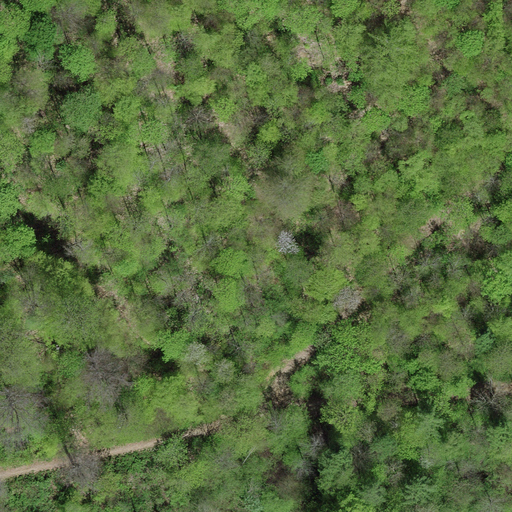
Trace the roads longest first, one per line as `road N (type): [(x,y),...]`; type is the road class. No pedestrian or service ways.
road 1 (track): [(511,394),(470,391),(278,416),(0,485)]
road 2 (track): [(511,154),(308,348),(278,416)]
